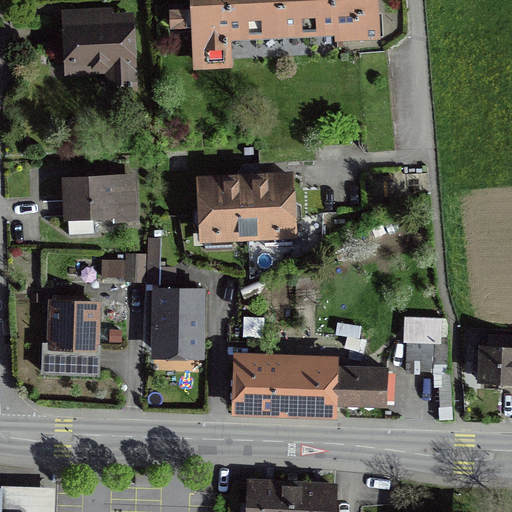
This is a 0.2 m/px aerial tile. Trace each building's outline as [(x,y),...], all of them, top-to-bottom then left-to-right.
[(380,44),(379,0),(189,0),(190,13),(169,13),(169,32),(191,32),(193,73),(232,70),(231,43),(334,39),(335,45),(380,44)] [(62,11),(65,78),(104,76),(105,95),(138,94),(134,14),(114,15),(114,9),(62,11)] [(387,52),(358,55),(366,155),(395,152),(387,52)] [(315,148),(286,150),(287,164),(315,163),(315,148)] [(258,165),(287,164),(286,150),(257,151),(258,165)] [(199,247),(297,242),(297,228),(302,227),(301,206),(296,207),(294,175),(196,180),(198,214),(192,214),(193,233),(199,233),(199,247)] [(137,177),(61,180),(63,226),(139,223),(137,177)] [(161,239),(148,239),(147,286),(176,287),(177,268),(161,268),(161,239)] [(146,255),(125,254),(124,284),(145,285),(146,255)] [(123,279),(123,261),(102,261),(102,279),(123,279)] [(206,292),(152,291),(151,363),(205,364),(206,292)] [(41,304),(41,294),(31,294),(31,304),(41,304)] [(41,377),(100,379),(101,347),(100,347),(101,303),(48,301),(46,345),(42,345),(41,377)] [(448,374),(448,319),(403,319),(403,345),(406,345),(406,376),(420,376),(420,374),(433,374),(433,390),(439,390),(439,409),(438,409),(438,422),(452,422),(452,374),(448,374)] [(122,344),(122,331),(110,330),(109,343),(122,344)] [(488,350),(478,349),(477,388),(484,388),(484,392),(511,393),(511,390),(511,389),(511,336),(489,335),(488,350)] [(232,420),(337,423),(337,410),(387,412),(388,370),(338,368),(338,358),(234,355),(232,420)] [(270,476),(247,475),(244,511),(336,511),(338,479),(318,478),(270,476)] [(0,477),(0,511),(24,511),(25,508),(2,507),(3,483),(3,477),(0,477)]
